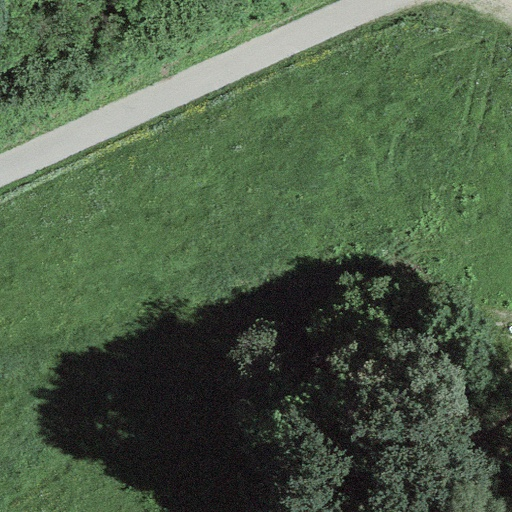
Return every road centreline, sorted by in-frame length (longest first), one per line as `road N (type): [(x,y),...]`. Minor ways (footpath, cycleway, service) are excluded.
road 1 (unclassified): [(0,172),(390,0)]
road 2 (track): [(357,511),(511,391)]
